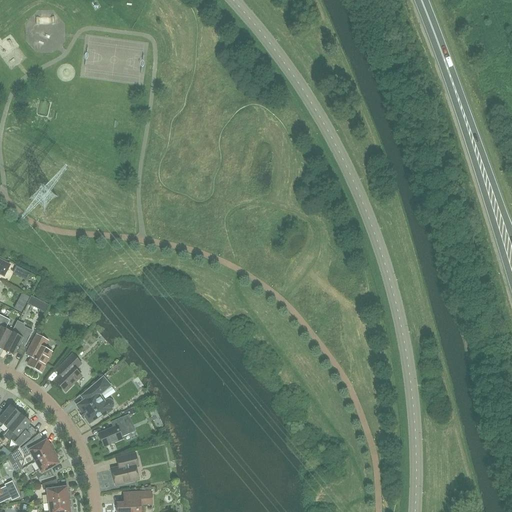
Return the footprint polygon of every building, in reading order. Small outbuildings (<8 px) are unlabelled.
[(10,265),(0,260),(0,274),(4,277),(10,265)] [(23,270),(16,266),(13,273),(19,277),(23,270)] [(3,350),(12,333),(5,330),(10,320),(0,315),(0,349),(1,349),(3,350)] [(25,347),(32,332),(23,327),(18,336),(12,333),(3,350),(5,351),(5,353),(7,354),(8,355),(10,355),(12,355),(14,356),(19,344),(25,347)] [(41,372),(51,353),(43,349),(47,341),(37,336),(27,355),(32,358),(28,365),(41,372)] [(72,356),(64,364),(56,372),(60,376),(55,382),(65,392),(81,376),(75,370),(81,364),(72,356)] [(80,396),(83,401),(77,406),(90,424),(102,415),(103,417),(112,410),(111,409),(113,407),(114,405),(113,402),(111,401),(108,400),(106,401),(104,402),(100,397),(97,393),(108,384),(103,378),(88,390),(80,396)] [(14,410),(10,406),(4,414),(1,414),(0,412),(0,425),(1,425),(3,425),(8,429),(21,413),(15,408),(14,410)] [(24,431),(30,423),(26,420),(27,419),(21,413),(8,429),(2,436),(10,442),(11,440),(20,447),(30,438),(24,433),(24,431)] [(122,437),(129,434),(122,418),(111,422),(113,428),(99,434),(104,447),(122,439),(122,437)] [(36,446),(33,439),(21,449),(26,458),(31,455),(35,462),(55,451),(51,444),(49,445),(46,440),(36,446)] [(9,456),(11,454),(4,448),(1,451),(8,457),(9,456)] [(13,463),(22,458),(17,449),(11,454),(9,456),(13,463)] [(39,481),(53,477),(49,469),(59,464),(57,459),(59,458),(55,451),(35,462),(39,470),(34,472),(39,481)] [(116,486),(137,480),(135,475),(137,472),(135,465),(137,461),(135,454),(119,458),(120,465),(119,468),(112,470),(116,486)] [(56,489),(55,480),(43,484),(43,491),(47,490),(49,503),(71,500),(70,492),(68,493),(67,487),(56,489)] [(0,489),(0,503),(11,498),(12,501),(20,497),(12,482),(4,485),(5,487),(0,489)] [(118,504),(118,511),(145,511),(146,511),(146,508),(149,504),(152,504),(151,492),(124,494),(124,504),(118,504)] [(70,511),(70,508),(72,508),(71,500),(49,503),(50,511),(47,511),(70,511)]
